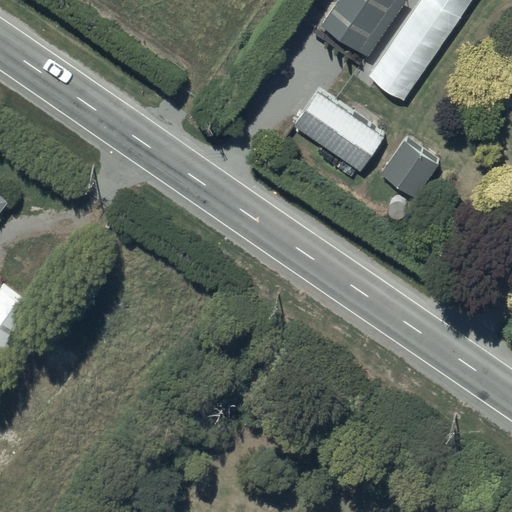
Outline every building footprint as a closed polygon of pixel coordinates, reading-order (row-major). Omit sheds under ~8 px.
[(337,0),(325,17),(366,45),(396,0),(337,0)] [(473,0),(421,0),(374,71),(410,95),(473,0)] [(384,127),(320,88),(298,123),(362,163),(384,127)] [(440,158),(409,137),(387,168),(419,190),(440,158)] [(0,208),(13,190),(0,180),(0,208)] [(8,282),(0,292),(0,355),(3,358),(42,310),(8,282)]
